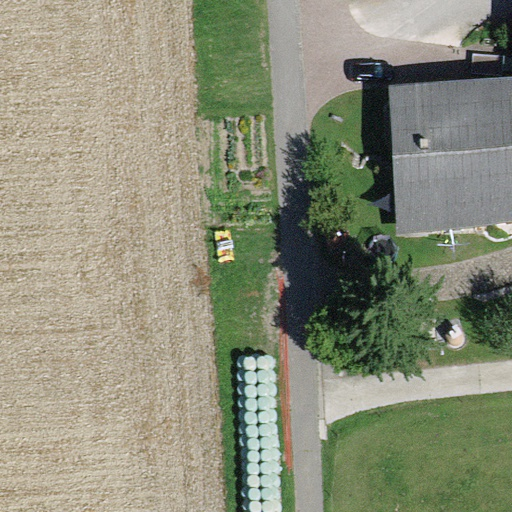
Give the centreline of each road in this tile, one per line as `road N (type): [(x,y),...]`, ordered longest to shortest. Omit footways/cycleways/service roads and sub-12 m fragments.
road 1 (track): [(286,0),(310,511)]
road 2 (track): [(452,0),(417,38),(289,47)]
